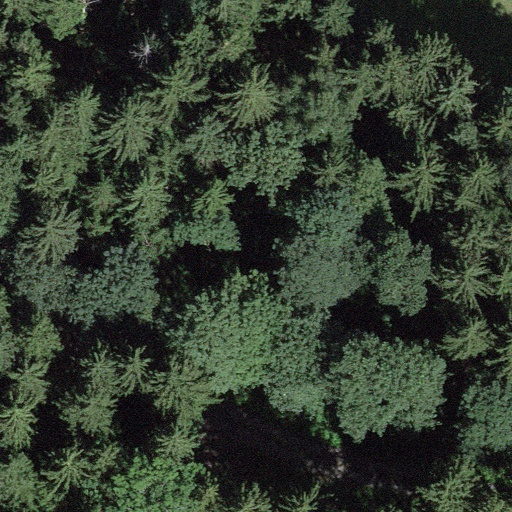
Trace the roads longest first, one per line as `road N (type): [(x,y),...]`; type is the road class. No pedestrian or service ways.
road 1 (track): [(489,511),(246,453),(0,319)]
road 2 (track): [(246,453),(103,511)]
